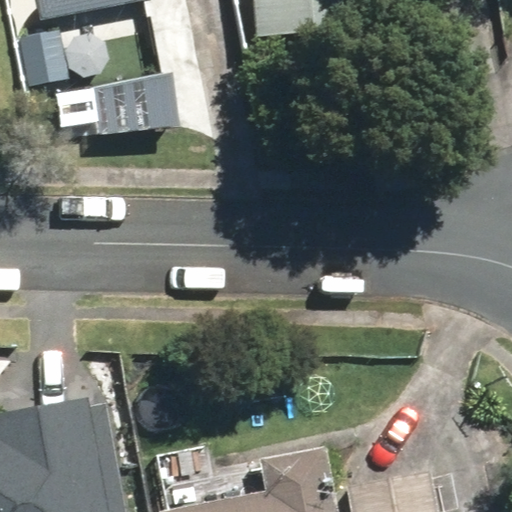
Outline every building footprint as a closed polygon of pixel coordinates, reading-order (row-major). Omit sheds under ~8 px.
[(35,0),(38,16),(121,0),(35,0)] [(251,0),(257,44),(369,30),(365,0),(251,0)] [(120,511),(100,419),(0,440),(0,511),(120,511)] [(434,511),(428,477),(350,491),(354,511),(434,511)] [(196,511),(323,511),(319,488),(196,511)]
